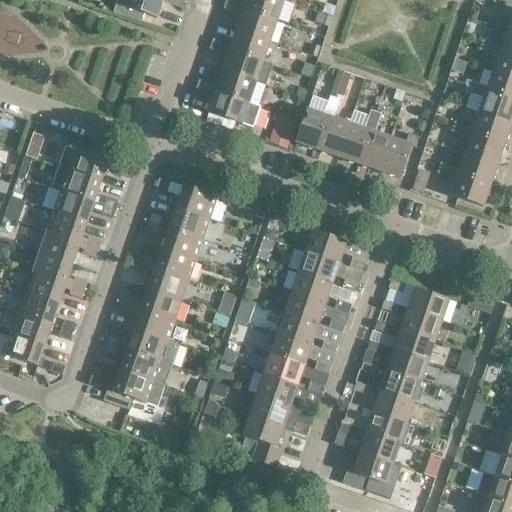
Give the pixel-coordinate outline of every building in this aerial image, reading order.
[(125,0),(125,2),(119,0),(115,0),(111,14),(139,24),(142,14),(156,19),(162,3),(171,6),(173,0),(125,0)] [(183,0),(173,0),(171,6),(181,9),(183,0)] [(226,0),(223,9),(232,13),(236,2),(228,0),(226,0)] [(283,2),(279,0),(247,0),(245,6),(236,2),(232,13),(242,16),(244,11),(276,22),(283,2)] [(511,5),(505,3),(502,13),(511,17),(506,32),(511,34),(511,5)] [(276,22),(244,11),(242,16),(237,31),(269,42),(276,22)] [(322,15),(318,25),(328,28),(332,18),(322,15)] [(269,42),(237,31),(231,46),(222,43),(218,53),(228,57),(230,52),(262,63),(269,42)] [(511,34),(506,32),(501,47),(499,52),(511,56),(511,34)] [(209,50),(218,53),(222,43),(212,40),(209,50)] [(478,51),(488,54),(491,44),(482,41),(478,51)] [(501,47),(491,44),(488,54),(497,58),(492,73),(511,79),(511,56),(499,52),(501,47)] [(313,45),(309,55),(317,58),(320,47),(313,45)] [(262,63),(230,52),(228,57),(223,72),(255,83),(262,63)] [(304,63),(300,75),(310,78),(314,66),(304,63)] [(255,83),(223,72),(217,87),(208,84),(204,94),(214,97),(216,92),(248,104),(255,83)] [(511,79),(492,73),(487,88),(485,93),(511,102),(511,79)] [(342,80),(336,96),(343,98),(350,77),(343,75),(342,80)] [(195,91),(204,94),(208,84),(198,81),(195,91)] [(464,92),(474,95),(477,85),(468,82),(464,92)] [(487,88),(477,85),(474,95),(483,98),(478,114),(511,125),(511,121),(511,102),(485,93),(487,88)] [(299,87),(296,95),(303,97),(306,89),(299,87)] [(248,104),(216,92),(214,97),(208,114),(241,125),(248,104)] [(329,98),(326,107),(336,111),(340,101),(329,98)] [(290,105),(287,116),(296,119),(300,109),(290,105)] [(336,111),(326,107),(323,116),(307,111),(295,144),(317,151),(328,118),(333,120),(336,111)] [(370,112),(367,121),(377,124),(380,115),(370,112)] [(278,114),(268,143),(287,149),(297,120),(278,114)] [(478,114),(473,129),(471,134),(504,146),(511,125),(478,114)] [(349,125),(333,120),(328,118),(317,151),(337,158),(349,125)] [(377,124),(367,121),(364,130),(349,125),(337,158),(358,165),(369,132),(374,134),(377,124)] [(450,133),(460,136),(463,126),(454,123),(450,133)] [(473,129),(463,126),(460,136),(469,139),(464,155),(497,166),(504,146),(471,134),(473,129)] [(389,139),(374,134),(369,132),(358,165),(378,172),(389,139)] [(408,135),(405,144),(389,139),(378,172),(400,179),(411,147),(415,148),(418,139),(408,135)] [(96,144),(92,155),(102,158),(106,147),(96,144)] [(28,147),(25,157),(36,161),(39,151),(28,147)] [(107,162),(65,147),(58,168),(100,183),(107,162)] [(464,155),(459,170),(457,175),(490,186),(497,166),(464,155)] [(25,158),(21,168),(29,171),(33,160),(25,158)] [(7,164),(5,172),(13,175),(15,167),(7,164)] [(436,174),(446,177),(449,167),(440,164),(436,174)] [(132,170),(121,166),(118,175),(129,179),(132,170)] [(459,170),(449,167),(446,177),(455,180),(450,197),(483,208),(490,186),(457,175),(459,170)] [(100,183),(58,168),(51,189),(60,192),(93,203),(100,183)] [(167,192),(170,183),(159,179),(156,188),(167,192)] [(0,182),(0,193),(5,195),(8,185),(0,182)] [(183,188),(176,209),(209,220),(216,199),(183,188)] [(93,203),(60,192),(53,213),(86,224),(93,203)] [(106,198),(103,207),(114,211),(117,202),(106,198)] [(10,199),(4,218),(19,223),(26,204),(10,199)] [(114,211),(103,207),(100,215),(112,219),(114,211)] [(209,220),(176,209),(169,229),(202,240),(209,220)] [(86,224),(53,213),(46,233),(79,244),(86,224)] [(151,214),(148,222),(159,226),(162,217),(151,214)] [(159,226),(148,222),(145,231),(156,235),(159,226)] [(202,240),(169,229),(162,250),(195,261),(202,240)] [(267,229),(264,238),(273,241),(274,237),(271,231),(267,229)] [(346,243),(312,232),(305,253),(339,264),(346,243)] [(79,244),(46,233),(39,253),(72,265),(79,244)] [(89,238),(86,246),(97,250),(100,242),(89,238)] [(0,242),(0,257),(4,258),(8,246),(0,242)] [(97,250),(86,246),(83,255),(94,259),(97,250)] [(195,261),(162,250),(155,270),(188,281),(195,261)] [(72,265),(39,253),(32,274),(65,285),(72,265)] [(339,264),(305,253),(298,273),(332,285),(339,264)] [(140,256),(137,264),(149,268),(151,259),(140,256)] [(365,265),(351,261),(349,268),(362,273),(365,265)] [(149,268),(137,264),(134,273),(146,277),(149,268)] [(188,281),(155,270),(148,291),(181,302),(188,281)] [(332,285),(298,273),(291,294),(325,305),(332,285)] [(65,285),(32,274),(25,294),(58,306),(65,285)] [(75,279),(72,287),(83,291),(86,283),(75,279)] [(249,281),(246,289),(258,293),(261,284),(249,281)] [(358,286),(344,281),(342,289),(355,294),(358,286)] [(404,286),(390,282),(388,290),(401,294),(404,286)] [(83,291),(72,287),(69,296),(80,300),(83,291)] [(448,301),(414,290),(407,311),(441,322),(448,301)] [(181,302),(148,291),(141,311),(174,322),(181,302)] [(58,306),(25,294),(18,315),(51,326),(58,306)] [(223,294),(217,313),(229,317),(235,298),(223,294)] [(325,305),(291,294),(284,314),(318,326),(325,305)] [(495,302),(471,294),(466,307),(490,316),(495,302)] [(126,296),(123,305),(135,309),(137,300),(126,296)] [(351,306),(337,301),(335,309),(348,314),(351,306)] [(397,307),(383,302),(381,310),(394,315),(397,307)] [(135,309),(123,305),(120,313),(132,317),(135,309)] [(511,307),(506,306),(502,319),(511,322),(511,307)] [(174,322),(141,311),(134,332),(167,343),(174,322)] [(441,322),(407,311),(400,331),(434,343),(441,322)] [(215,314),(211,326),(224,330),(228,319),(215,314)] [(318,326),(284,314),(277,335),(311,346),(318,326)] [(51,326),(18,315),(11,335),(44,346),(51,326)] [(64,321),(61,329),(73,333),(75,325),(64,321)] [(235,321),(230,337),(240,340),(246,325),(235,321)] [(344,327),(330,322),(328,330),(341,334),(344,327)] [(390,327),(376,323),(374,330),(387,335),(390,327)] [(73,333),(61,329),(58,338),(70,342),(73,333)] [(434,343),(400,331),(393,352),(427,363),(434,343)] [(167,343),(134,332),(127,352),(160,363),(167,343)] [(44,346),(11,335),(4,356),(37,368),(44,346)] [(311,346),(277,335),(270,355),(304,366),(311,346)] [(109,336),(106,345),(117,349),(120,340),(109,336)] [(213,337),(208,340),(209,346),(215,348),(220,344),(218,339),(213,337)] [(337,347),(323,342),(321,350),(334,355),(337,347)] [(383,348),(370,343),(367,351),(380,356),(383,348)] [(117,349),(106,345),(103,353),(114,357),(117,349)] [(226,349),(222,361),(233,365),(237,353),(226,349)] [(160,363),(127,352),(120,372),(153,384),(160,363)] [(427,363),(393,352),(386,372),(420,383),(427,363)] [(304,366),(270,355),(263,375),(297,387),(304,366)] [(65,367),(53,363),(50,372),(62,376),(65,367)] [(330,367),(316,363),(314,371),(327,375),(330,367)] [(376,368),(363,363),(360,371),(373,376),(376,368)] [(219,369),(215,381),(230,386),(234,374),(219,369)] [(164,387),(153,384),(120,372),(113,393),(107,390),(102,403),(129,412),(133,400),(157,409),(164,387)] [(420,383),(386,372),(379,392),(413,404),(420,383)] [(297,387),(263,375),(256,396),(290,407),(297,387)] [(91,376),(88,385),(100,389),(103,380),(91,376)] [(199,381),(194,397),(201,399),(206,383),(199,381)] [(214,383),(210,395),(225,400),(229,388),(214,383)] [(323,388),(310,383),(307,391),(320,396),(323,388)] [(369,388),(356,384),(353,392),(367,396),(369,388)] [(435,389),(433,396),(442,399),(444,393),(435,389)] [(413,404),(379,392),(372,413),(406,424),(413,404)] [(477,393),(474,402),(483,405),(486,396),(477,393)] [(290,407),(256,396),(249,416),(283,428),(290,407)] [(207,403),(202,419),(223,426),(228,410),(207,403)] [(316,408),(303,404),(300,412),(313,416),(316,408)] [(362,409),(349,404),(346,412),(360,417),(362,409)] [(406,424),(372,413),(365,433),(399,445),(406,424)] [(283,428),(249,416),(242,437),(258,443),(252,462),(275,470),(281,450),(276,448),(283,428)] [(177,419),(174,430),(189,435),(192,424),(177,419)] [(309,429),(296,424),(293,432),(306,437),(309,429)] [(355,429),(342,425),(339,433),(353,437),(355,429)] [(399,445),(365,433),(358,454),(392,465),(399,445)] [(511,437),(508,437),(501,457),(511,460),(511,437)] [(392,465),(358,454),(351,474),(346,473),(342,484),(365,492),(369,481),(385,486),(392,465)] [(425,454),(418,474),(434,480),(441,459),(425,454)] [(511,460),(501,457),(494,478),(511,483),(511,460)] [(453,464),(451,470),(462,474),(464,467),(453,464)] [(483,474),(476,494),(511,506),(511,483),(494,478),(483,474)] [(511,511),(511,506),(476,494),(469,511),(511,511)]
